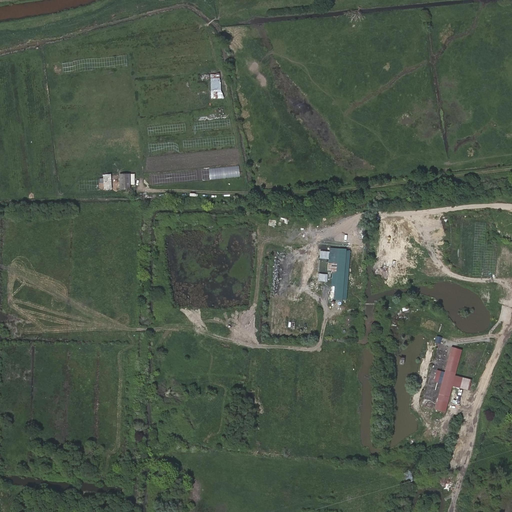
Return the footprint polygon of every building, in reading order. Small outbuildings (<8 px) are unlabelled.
[(210,74),(210,90),(220,91),(220,74),(210,74)] [(189,122),(190,132),(230,128),(229,118),(189,122)] [(182,139),(183,150),(234,145),(233,135),(182,139)] [(201,169),(202,180),(239,177),(238,166),(201,169)] [(170,172),(170,183),(197,182),(196,170),(170,172)] [(118,189),(130,189),(130,185),(134,185),(134,174),(119,174),(118,189)] [(346,301),(350,249),(328,248),(327,270),(331,271),(329,300),(346,301)] [(458,273),(466,274),(466,268),(460,267),(462,254),(459,254),(458,273)] [(511,308),(504,306),(500,321),(510,324),(511,316),(511,308)] [(445,364),(456,367),(462,349),(451,346),(445,364)] [(469,389),(471,378),(453,375),(452,386),(469,389)] [(445,412),(447,402),(437,399),(434,409),(445,412)]
